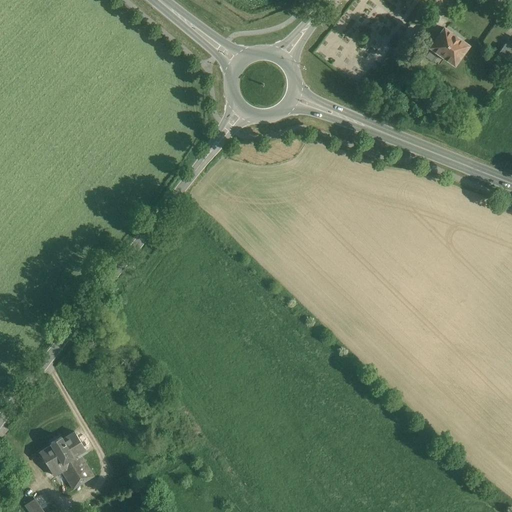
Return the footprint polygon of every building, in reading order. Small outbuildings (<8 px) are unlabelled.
[(468,45),(465,43),(444,28),(437,37),(436,36),(433,40),(434,41),(430,47),(432,48),(426,56),(433,61),(439,53),(454,64),(468,45)] [(398,52),(405,57),(409,52),(401,47),(405,42),(400,38),(392,49),(397,52),(398,52)] [(511,42),(508,40),(496,57),(506,65),(511,56),(511,42)] [(74,432),(62,439),(61,437),(50,443),(52,445),(39,452),(50,470),(54,476),(61,471),(73,489),(94,476),(81,456),(87,452),(85,450),(85,449),(74,432)] [(47,507),(40,495),(35,499),(42,510),(47,507)] [(35,499),(34,498),(27,503),(33,511),(43,511),(42,510),(35,499)]
